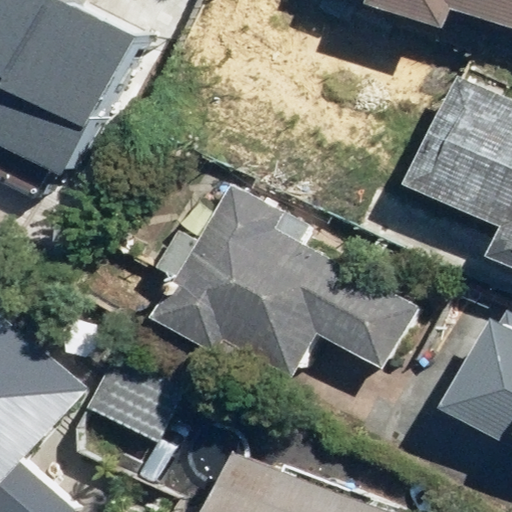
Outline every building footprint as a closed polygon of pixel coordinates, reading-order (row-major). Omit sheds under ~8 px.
[(73,0),(0,0),(0,140),(28,155),(54,169),(66,145),(83,154),(94,133),(126,149),(166,72),(64,20),(73,0)] [(511,0),(369,0),(368,4),(451,32),(455,19),(479,27),(472,49),(511,62),(511,0)] [(511,100),(463,78),(410,195),(506,237),(491,271),(511,279),(511,100)] [(314,231),(243,185),(203,248),(185,237),(161,275),(179,286),(156,324),(218,363),(230,344),(292,383),(319,340),(380,378),(425,306),(408,295),(397,312),(355,286),(362,275),(308,240),(314,231)] [(29,460),(92,390),(0,309),(0,511),(78,511),(83,508),(29,460)] [(511,322),(499,315),(442,418),(511,456),(511,322)] [(119,358),(92,410),(161,446),(189,394),(119,358)] [(374,511),(231,452),(205,511),(374,511)]
